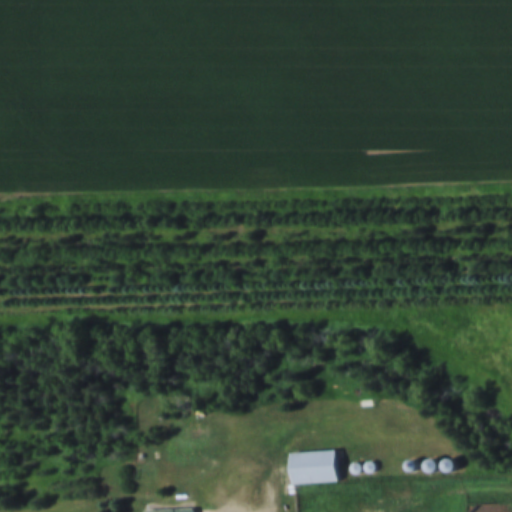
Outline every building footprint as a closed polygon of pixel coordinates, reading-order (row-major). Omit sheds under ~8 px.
[(174,448),(202,449),(201,458),(174,457),(174,448)] [(339,484),(338,452),(293,454),(294,486),(339,484)] [(263,511),(261,482),(307,479),(309,510),(279,511),(263,511)] [(426,500),(430,499),(433,495),(433,491),(430,487),(426,486),(422,487),(420,491),(420,495),(422,499),(426,500)] [(387,499),(391,498),(393,495),(393,491),(391,488),(387,487),(384,488),(381,491),(381,495),(384,498),(387,499)] [(409,501),(413,499),(416,496),(416,491),(413,488),(409,487),(405,488),(402,491),(402,496),(405,499),(409,501)] [(342,501),(345,500),(347,497),(347,493),(345,491),(342,490),(339,491),(337,493),(337,497),(339,500),(342,501)] [(329,502),(332,501),(334,499),(334,495),(332,492),(329,491),(325,492),(323,495),(323,499),(325,501),(329,502)]
